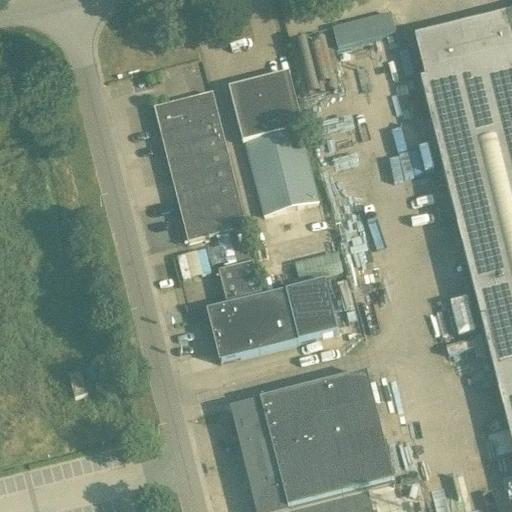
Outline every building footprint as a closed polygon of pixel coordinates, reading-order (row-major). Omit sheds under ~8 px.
[(337,52),(396,37),(390,17),(332,32),(337,52)] [(491,24),(492,27),(416,46),(425,85),(422,86),(511,444),(511,21),(508,23),(507,21),(491,24)] [(335,92),(320,40),(292,49),(306,101),(335,92)] [(243,148),(246,147),(264,221),(318,207),(300,134),(303,133),(289,78),(229,93),(243,148)] [(154,112),(188,247),(228,236),(237,271),(218,276),(226,307),(261,297),(245,232),(247,232),(213,97),(185,104),(154,112)] [(233,261),(231,247),(178,257),(182,282),(212,277),(210,265),(233,261)] [(337,338),(325,287),(285,297),(207,317),(220,368),(299,348),(337,338)] [(231,414),(255,511),(424,511),(417,483),(394,489),(366,380),(231,414)]
